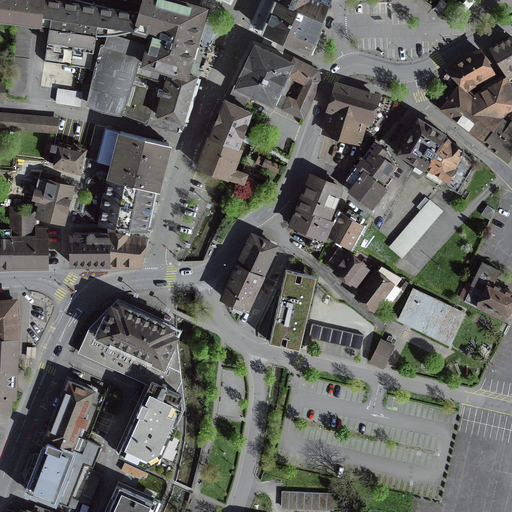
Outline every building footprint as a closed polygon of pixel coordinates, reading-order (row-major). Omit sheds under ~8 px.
[(0,0),(0,17),(17,20),(32,22),(41,23),(43,0),(0,0)] [(50,24),(44,61),(91,68),(93,54),(96,32),(101,33),(102,33),(108,33),(109,31),(112,21),(134,27),(138,12),(112,8),(111,8),(106,7),(79,0),(64,0),(64,1),(58,0),(44,0),(41,23),(50,24)] [(134,28),(194,45),(205,8),(191,4),(180,1),(177,0),(141,0),(138,12),(134,27),(134,28)] [(323,20),(277,0),(276,0),(263,31),(309,51),(323,20)] [(277,0),(323,20),(331,0),(277,0)] [(443,0),(440,0),(435,8),(440,12),(447,3),(443,0)] [(32,22),(17,20),(10,82),(8,95),(23,97),(32,22)] [(173,71),(195,77),(195,76),(186,73),(187,67),(191,56),(194,45),(134,28),(134,27),(112,21),(109,31),(108,33),(105,44),(103,44),(98,62),(100,63),(89,101),(88,104),(96,107),(103,110),(111,112),(119,113),(121,113),(122,110),(131,113),(131,115),(145,119),(149,120),(151,113),(158,87),(161,87),(163,80),(166,81),(167,75),(172,76),(173,71)] [(511,37),(491,48),(507,76),(506,76),(511,85),(511,37)] [(286,75),(292,63),(291,62),(255,45),(236,86),(235,85),(228,100),(243,107),(250,92),(258,96),(271,103),(273,104),(286,75)] [(449,69),(451,72),(467,88),(475,84),(474,82),(481,77),(482,79),(492,73),(479,50),(458,62),(449,69)] [(292,63),(286,75),(304,84),(297,100),(287,96),(282,94),(277,105),(283,108),(304,118),(320,81),(319,70),(294,57),(291,62),(292,63)] [(151,113),(149,120),(150,119),(178,127),(180,120),(182,121),(195,77),(173,71),(172,76),(167,75),(166,81),(163,80),(161,87),(158,87),(151,113)] [(437,105),(485,141),(501,119),(507,111),(511,108),(511,85),(506,76),(473,94),(467,88),(451,72),(450,74),(449,73),(446,76),(451,81),(452,81),(454,83),(440,101),(437,105)] [(339,88),(325,131),(325,132),(359,142),(362,134),(360,133),(362,125),(363,125),(364,125),(365,125),(366,124),(367,123),(374,99),(354,92),(339,88)] [(243,107),(228,100),(225,99),(210,135),(238,147),(240,142),(251,147),(254,139),(243,134),(251,111),(243,107)] [(0,128),(42,132),(57,133),(59,121),(52,120),(37,117),(30,116),(23,115),(15,114),(8,113),(0,113),(0,128)] [(501,119),(485,141),(506,156),(511,148),(511,120),(506,126),(501,119)] [(465,180),(476,162),(445,136),(445,135),(419,120),(400,152),(430,169),(447,180),(448,180),(458,185),(455,191),(461,194),(468,182),(468,181),(467,182),(465,180)] [(101,174),(101,175),(153,188),(158,189),(159,185),(170,143),(120,130),(120,131),(105,128),(97,160),(111,164),(109,173),(109,176),(108,176),(101,174)] [(227,176),(239,180),(244,182),(247,173),(242,172),(230,167),(238,147),(210,135),(198,165),(227,176)] [(375,139),(357,165),(356,166),(365,171),(366,169),(384,182),(396,165),(387,151),(386,150),(379,144),(381,142),(375,139)] [(50,144),(46,158),(48,158),(48,159),(55,161),(54,163),(60,164),(78,169),(83,151),(64,146),(59,145),(58,146),(55,145),(50,144)] [(280,171),(282,165),(260,156),(257,163),(268,167),(268,166),(280,171)] [(365,171),(356,166),(357,165),(356,164),(347,178),(350,190),(371,206),(387,184),(384,182),(366,169),(365,171)] [(149,206),(153,188),(101,175),(90,181),(84,211),(91,221),(107,223),(145,229),(148,211),(145,211),(146,205),(149,206)] [(338,186),(312,175),(299,206),(329,219),(329,218),(331,216),(327,214),(338,186)] [(72,187),(42,179),(39,178),(34,198),(37,198),(36,203),(41,204),(39,214),(63,220),(72,187)] [(390,246),(402,256),(441,210),(430,200),(390,246)] [(11,226),(11,237),(11,266),(45,265),(45,239),(45,232),(38,232),(32,232),(32,219),(36,219),(36,218),(36,212),(32,212),(32,206),(19,206),(12,206),(11,226)] [(321,235),(329,219),(299,206),(298,206),(291,223),(300,227),(299,229),(313,235),(309,245),(314,247),(317,249),(322,236),(321,235)] [(329,219),(321,235),(322,236),(328,239),(330,235),(350,246),(361,225),(358,223),(361,217),(349,209),(346,216),(342,214),(337,222),(329,218),(329,219)] [(220,233),(216,241),(221,244),(225,236),(231,227),(237,219),(230,215),(232,213),(228,211),(222,223),(217,232),(220,233)] [(75,235),(70,235),(71,263),(107,263),(107,231),(100,231),(99,235),(95,235),(95,234),(94,233),(94,232),(93,232),(93,231),(92,231),(91,231),(90,231),(89,231),(88,232),(87,233),(87,234),(87,235),(83,235),(81,231),(75,231),(75,235)] [(143,237),(107,231),(107,263),(138,263),(143,237)] [(0,266),(11,266),(11,237),(0,236),(0,266)] [(274,245),(252,236),(240,263),(264,275),(270,261),(267,260),(274,245)] [(356,285),(369,268),(364,264),(365,264),(348,252),(339,246),(326,263),(335,269),(334,270),(351,282),(356,285)] [(498,313),(500,311),(507,314),(511,303),(511,292),(493,284),(500,270),(482,262),(471,284),(473,285),(466,300),(478,306),(480,301),(489,306),(488,308),(498,313)] [(258,278),(262,279),(264,275),(240,263),(238,263),(223,296),(236,303),(233,309),(241,312),(244,307),(258,278)] [(383,265),(379,270),(378,270),(360,294),(374,305),(392,281),(395,284),(400,277),(383,265)] [(305,272),(304,272),(286,268),(269,341),(284,344),(293,328),(305,272)] [(437,324),(456,333),(465,313),(413,288),(405,304),(419,311),(413,325),(432,334),(437,324)] [(0,337),(17,338),(17,326),(15,299),(0,300),(0,337)] [(152,380),(171,339),(170,327),(121,305),(119,309),(113,307),(91,329),(80,352),(150,384),(152,380)] [(309,337),(360,349),(361,349),(364,335),(312,323),(308,337),(309,337)] [(17,338),(0,337),(0,408),(9,409),(10,397),(14,398),(17,339),(17,338)] [(393,346),(380,340),(370,360),(383,366),(393,346)] [(48,439),(71,448),(81,422),(85,424),(88,415),(84,414),(94,389),(69,379),(46,439),(48,439)] [(162,452),(179,415),(178,400),(177,391),(166,386),(167,383),(162,381),(161,384),(157,382),(152,393),(147,390),(119,451),(132,458),(145,463),(149,456),(152,457),(162,452)] [(116,409),(121,398),(119,397),(112,394),(107,405),(116,409)] [(85,463),(79,461),(83,453),(71,448),(48,439),(45,446),(43,445),(26,489),(68,506),(68,505),(76,508),(79,500),(71,497),(85,463)] [(88,439),(83,453),(79,461),(85,463),(93,466),(101,446),(88,439)] [(146,477),(148,473),(124,462),(121,469),(140,478),(141,475),(146,477)] [(107,511),(149,511),(154,500),(151,499),(120,485),(107,511)] [(334,493),(282,490),(281,505),(334,508),(334,493)]
